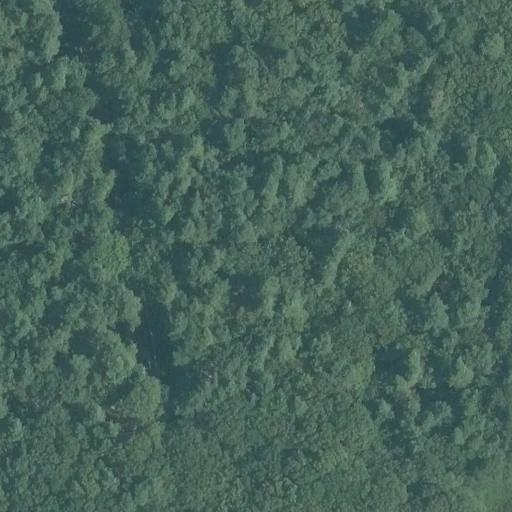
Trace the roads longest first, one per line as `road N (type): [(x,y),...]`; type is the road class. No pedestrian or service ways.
road 1 (track): [(79,0),(171,432),(180,511)]
road 2 (track): [(171,432),(0,405)]
